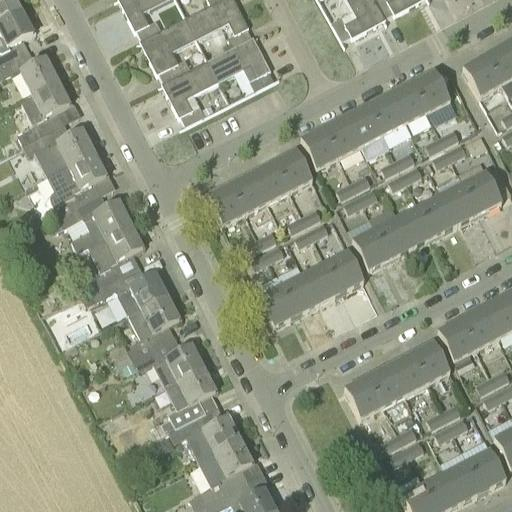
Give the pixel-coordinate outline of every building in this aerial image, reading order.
[(0,0),(0,26),(21,15),(12,0),(0,0)] [(141,45),(160,35),(156,25),(149,29),(142,17),(174,1),(173,0),(122,0),(119,2),(117,3),(134,37),(136,36),(141,45)] [(173,0),(174,1),(176,0),(205,0),(210,10),(229,0),(173,0)] [(185,22),(196,44),(228,28),(234,40),(227,43),(232,52),(251,44),(246,35),(248,34),(231,0),(230,0),(229,0),(210,10),(185,22)] [(385,25),(385,24),(374,4),(371,0),(343,0),(352,16),(338,23),(334,15),(326,19),(341,47),(351,42),(352,44),(385,25)] [(427,0),(426,0),(398,0),(387,6),(383,0),(381,0),(374,4),(385,24),(393,19),(394,21),(428,2),(427,0)] [(0,71),(29,57),(23,44),(33,39),(21,15),(0,26),(0,41),(7,54),(0,57),(0,71)] [(162,88),(188,74),(183,63),(176,67),(171,57),(196,44),(185,22),(160,35),(141,45),(139,46),(156,80),(158,79),(162,88)] [(205,66),(216,88),(249,72),(255,84),(248,88),(253,98),(273,88),(268,78),(270,77),(253,43),(251,44),(232,52),(205,66)] [(501,92),(511,85),(511,61),(505,50),(483,63),(501,92)] [(30,101),(57,87),(46,64),(36,69),(29,57),(0,71),(0,84),(18,77),(30,101)] [(479,105),(501,92),(483,63),(462,76),(479,105)] [(184,132),(204,123),(199,113),(192,116),(185,104),(216,88),(205,66),(188,74),(162,88),(161,89),(178,123),(180,123),(184,132)] [(412,89),(428,120),(450,109),(434,77),(412,89)] [(22,150),(64,129),(58,116),(69,111),(57,87),(30,101),(21,105),(34,130),(17,140),(22,150)] [(406,132),(428,120),(412,89),(389,100),(406,132)] [(383,143),(406,132),(389,100),(367,112),(383,143)] [(361,154),(383,143),(367,112),(345,123),(361,154)] [(506,133),(511,129),(511,116),(501,123),(506,133)] [(338,166),(361,154),(345,123),(322,134),(338,166)] [(67,173),(94,159),(82,136),(70,142),(64,129),(22,150),(27,161),(54,148),(67,173)] [(316,177),(338,166),(322,134),(300,146),(316,177)] [(444,153),(458,145),(453,135),(439,143),(444,153)] [(511,135),(501,142),(507,151),(511,148),(511,135)] [(430,160),(444,153),(439,143),(424,150),(430,160)] [(451,167),(466,159),(461,150),(446,157),(451,167)] [(274,168),(290,199),(312,188),(296,157),(274,168)] [(437,174),(451,167),(446,157),(432,164),(437,174)] [(399,176),(414,168),(409,158),(394,166),(399,176)] [(51,228),(101,201),(95,188),(106,183),(94,159),(67,173),(46,184),(53,198),(52,199),(51,200),(50,202),(50,203),(49,205),(49,206),(50,208),(50,209),(53,214),(44,218),(49,228),(51,228)] [(385,183),(399,176),(394,166),(380,173),(385,183)] [(268,211),(290,199),(274,168),(252,180),(268,211)] [(407,190),(421,182),(417,172),(402,180),(407,190)] [(462,190),(479,221),(502,209),(486,178),(462,190)] [(245,222),(268,211),(252,180),(229,191),(245,222)] [(393,197),(407,190),(402,180),(388,187),(393,197)] [(354,198),(370,190),(365,181),(350,188),(354,198)] [(329,199),(334,208),(354,198),(350,188),(329,199)] [(457,232),(479,221),(462,190),(440,201),(457,232)] [(223,234),(245,222),(229,191),(207,202),(223,234)] [(362,213),(377,205),(372,196),(357,204),(362,213)] [(87,253),(130,231),(119,207),(108,213),(101,201),(51,228),(56,237),(82,224),(89,237),(71,246),(77,258),(87,253)] [(435,243),(457,232),(440,201),(418,212),(435,243)] [(347,218),(348,220),(362,213),(357,204),(337,215),(340,222),(347,218)] [(412,255),(435,243),(418,212),(396,223),(412,255)] [(306,232),(320,224),(316,215),(301,222),(306,232)] [(292,239),(306,232),(301,222),(287,229),(292,239)] [(390,266),(412,255),(396,223),(374,235),(390,266)] [(313,246),(328,238),(323,229),(308,236),(313,246)] [(87,299),(139,272),(132,259),(142,255),(130,231),(87,253),(100,278),(81,288),(87,299)] [(368,277),(390,266),(374,235),(352,246),(368,277)] [(299,253),(313,246),(308,236),(294,244),(299,253)] [(262,254),(276,247),(271,237),(257,244),(262,254)] [(247,261),(262,254),(257,244),(242,252),(247,261)] [(269,269),(283,261),(278,251),(264,259),(269,269)] [(364,288),(360,281),(348,258),(326,269),(341,300),(364,288)] [(255,276),(269,269),(264,259),(250,266),(255,276)] [(319,311),(341,300),(326,269),(303,281),(319,311)] [(128,321),(166,302),(155,280),(145,285),(139,272),(87,299),(83,301),(88,311),(116,297),(128,321)] [(296,323),(319,311),(303,281),(281,292),(296,323)] [(274,334),(296,323),(281,292),(258,303),(274,334)] [(118,373),(175,343),(169,331),(179,326),(166,302),(128,321),(142,347),(113,362),(114,365),(108,369),(111,375),(118,372),(118,373)] [(498,346),(511,338),(511,318),(504,303),(482,314),(498,346)] [(476,357),(498,346),(482,314),(459,326),(476,357)] [(454,369),(476,357),(459,326),(437,337),(454,369)] [(165,394),(203,375),(191,351),(182,356),(175,343),(118,373),(121,379),(135,372),(137,376),(153,368),(165,394)] [(411,360),(427,391),(449,379),(433,349),(411,360)] [(404,402),(427,391),(411,360),(389,372),(404,402)] [(382,414),(404,402),(389,372),(366,383),(382,414)] [(169,438),(219,412),(212,399),(215,398),(203,375),(165,394),(176,415),(165,420),(168,424),(159,429),(164,440),(169,438)] [(495,393),(509,386),(504,376),(490,384),(495,393)] [(360,425),(382,414),(366,383),(344,395),(360,425)] [(480,401),(495,393),(490,384),(475,391),(480,401)] [(503,407),(511,402),(511,392),(511,390),(498,397),(503,407)] [(488,415),(503,407),(498,397),(483,405),(488,415)] [(446,428),(460,421),(455,410),(440,417),(446,428)] [(197,467),(239,445),(228,423),(225,425),(219,412),(169,438),(174,449),(185,443),(197,467)] [(432,435),(446,428),(440,417),(426,424),(432,435)] [(454,442),(467,435),(462,425),(448,431),(454,442)] [(439,449),(454,442),(448,431),(434,439),(439,449)] [(402,451),(416,443),(411,433),(396,440),(402,451)] [(509,476),(511,474),(511,435),(493,445),(509,476)] [(387,458),(402,451),(396,440),(382,447),(387,458)] [(192,511),(199,511),(248,487),(241,475),(251,470),(239,445),(197,467),(210,493),(189,504),(192,511)] [(409,465),(424,457),(418,447),(404,455),(409,465)] [(395,473),(409,465),(404,455),(389,462),(395,473)] [(467,468),(483,498),(505,486),(490,456),(467,468)] [(461,510),(483,498),(467,468),(445,479),(461,510)] [(433,511),(456,511),(461,510),(445,479),(423,491),(433,511)] [(231,511),(273,511),(264,495),(254,500),(248,487),(199,511),(226,511),(231,510),(231,511)] [(405,511),(433,511),(423,491),(400,503),(405,511)]
